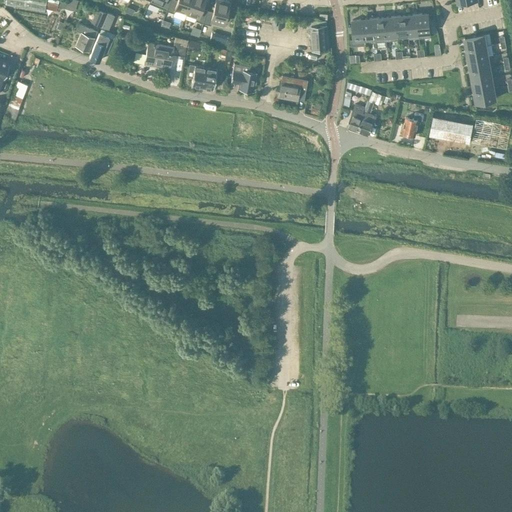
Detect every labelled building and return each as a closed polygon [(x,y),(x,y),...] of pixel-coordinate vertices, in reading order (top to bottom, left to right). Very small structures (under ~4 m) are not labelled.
[(45,0),(6,0),(5,4),(44,11),(45,0)] [(166,10),(169,0),(162,0),(160,7),(166,10)] [(173,10),(176,0),(169,0),(166,10),(174,13),(175,10),(173,10)] [(185,14),(189,0),(176,0),(173,10),(175,10),(185,14)] [(201,7),(203,0),(189,0),(185,14),(196,18),(197,18),(201,7)] [(222,25),(229,1),(225,0),(215,0),(212,11),(210,22),(211,22),(222,25)] [(202,23),(206,9),(201,7),(197,18),(196,18),(195,20),(202,23)] [(106,13),(97,9),(91,22),(101,26),(106,13)] [(210,22),(212,11),(206,9),(202,23),(210,25),(211,22),(210,22)] [(107,12),(101,27),(108,30),(114,15),(107,12)] [(428,13),(417,14),(419,33),(418,33),(419,38),(430,37),(428,13)] [(419,33),(417,14),(406,15),(408,34),(418,33),(419,33)] [(408,34),(406,15),(396,16),(397,35),(398,35),(408,34)] [(397,35),(396,16),(385,17),(387,41),(398,40),(398,35),(397,35)] [(387,41),(385,17),(374,18),(376,37),(375,37),(376,42),(387,41)] [(376,37),(374,18),(363,19),(365,38),(375,37),(376,37)] [(365,38),(363,19),(352,20),(354,39),(365,38)] [(59,21),(56,28),(61,30),(64,23),(59,21)] [(97,31),(78,23),(75,30),(80,32),(75,45),(88,51),(97,31)] [(326,25),(310,26),(312,50),(328,49),(326,25)] [(99,32),(89,57),(99,60),(102,51),(107,53),(113,38),(99,32)] [(483,34),(465,37),(467,48),(485,45),(483,34)] [(146,53),(144,64),(169,68),(172,54),(184,56),(186,44),(174,42),(173,47),(148,42),(146,53)] [(487,56),(485,45),(467,48),(469,59),(487,56)] [(489,67),(487,56),(469,59),(471,70),(489,67)] [(0,87),(9,63),(0,59),(0,87)] [(234,62),(230,81),(240,83),(239,89),(251,92),(253,83),(254,84),(256,77),(254,77),(255,72),(248,70),(249,65),(234,62)] [(202,87),(205,67),(195,65),(194,65),(189,64),(187,76),(192,77),(191,85),(202,87)] [(215,69),(205,67),(202,87),(212,88),(212,89),(213,89),(214,81),(219,82),(221,70),(216,69),(216,68),(215,69)] [(491,77),(489,67),(471,70),(473,81),(491,77)] [(279,88),(277,95),(286,96),(286,98),(298,101),(298,99),(304,101),(308,80),(282,75),(281,81),(280,81),(279,88)] [(493,88),(491,77),(473,81),(474,91),(493,88)] [(15,79),(6,105),(18,109),(27,84),(15,79)] [(346,81),(345,88),(369,95),(371,89),(346,81)] [(495,99),(493,88),(474,91),(476,102),(495,99)] [(370,113),(374,102),(368,100),(364,111),(365,112),(364,113),(358,130),(369,134),(376,115),(370,113)] [(318,115),(319,111),(320,111),(321,106),(314,104),(313,108),(312,108),(310,113),(318,115)] [(358,130),(364,113),(363,113),(365,107),(355,104),(347,126),(358,130)] [(414,119),(405,117),(402,133),(403,133),(404,135),(408,136),(409,134),(415,136),(418,120),(422,121),(423,115),(415,113),(414,119)] [(435,113),(435,116),(473,123),(474,117),(435,113)] [(473,123),(435,116),(433,116),(430,135),(469,143),(473,123)]
